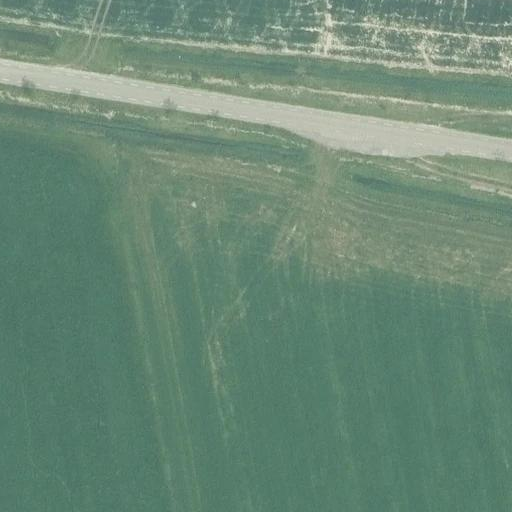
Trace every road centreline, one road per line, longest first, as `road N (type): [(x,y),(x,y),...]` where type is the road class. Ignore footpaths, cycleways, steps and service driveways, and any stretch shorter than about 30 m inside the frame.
road 1 (tertiary): [(344,126),(0,73)]
road 2 (track): [(511,185),(430,167),(344,126)]
road 3 (tertiary): [(344,126),(511,152)]
